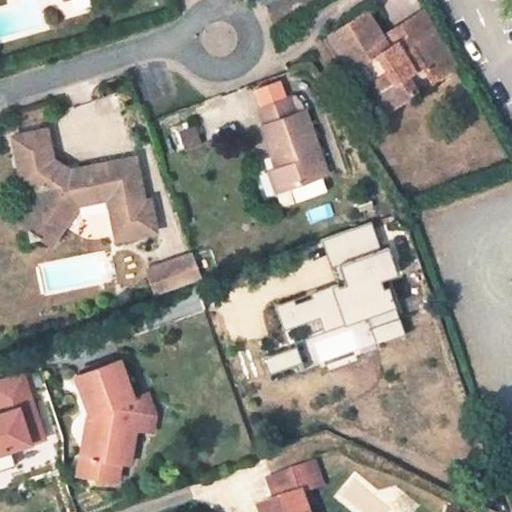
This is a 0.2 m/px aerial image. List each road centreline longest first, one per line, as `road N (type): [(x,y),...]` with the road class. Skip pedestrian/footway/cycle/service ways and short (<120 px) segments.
road 1 (residential): [(0,93),(186,41)]
road 2 (residential): [(186,41),(196,15),(209,8),(236,14),(245,25),(243,54),(232,65),(217,69),(191,55)]
